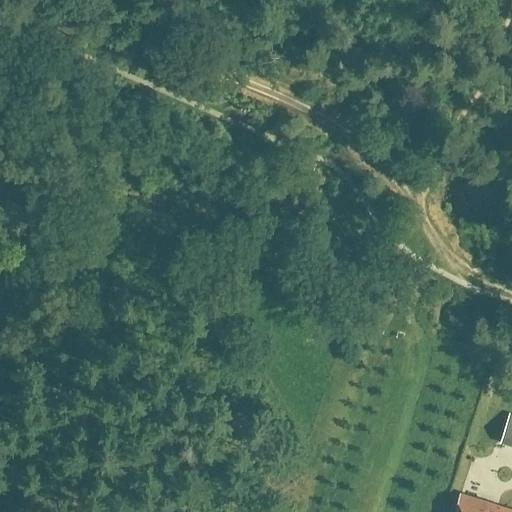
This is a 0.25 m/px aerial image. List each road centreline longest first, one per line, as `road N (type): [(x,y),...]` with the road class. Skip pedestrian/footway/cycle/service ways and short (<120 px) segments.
road 1 (track): [(24,0),(256,85),(340,127),(388,168),(462,267),(511,291)]
road 2 (track): [(373,511),(416,363),(411,341),(445,248)]
